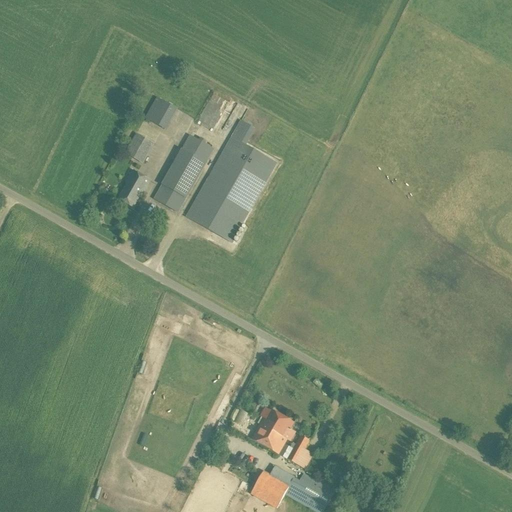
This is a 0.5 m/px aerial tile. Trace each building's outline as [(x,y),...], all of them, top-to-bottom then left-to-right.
[(166,131),(178,109),(157,98),(145,119),(166,131)] [(232,138),(217,164),(186,218),(232,244),(262,189),(277,164),(245,146),(255,129),(242,121),(232,138)] [(145,163),(155,144),(136,134),(126,152),(145,163)] [(179,214),(215,150),(189,136),(154,199),(179,214)] [(145,194),(152,182),(133,171),(125,183),(127,184),(118,200),(133,209),(143,193),(145,194)] [(234,420),(250,429),(259,413),(242,404),(234,420)] [(301,436),(295,445),(290,442),(294,434),(290,432),(290,431),(289,431),(292,425),(269,411),(268,412),(263,410),(259,418),(262,420),(253,435),(253,436),(250,441),(277,456),(279,452),(289,457),(287,460),(305,470),(314,455),(305,450),(310,441),(301,436)] [(294,478),(275,467),(270,477),(263,474),(252,495),(278,509),(285,495),(316,511),(324,511),(337,489),(313,475),(311,478),(304,474),(299,482),(294,479),(294,478)] [(242,489),(247,491),(251,483),(246,481),(242,489)] [(371,511),(375,511),(379,504),(373,500),(368,510),(371,511)]
